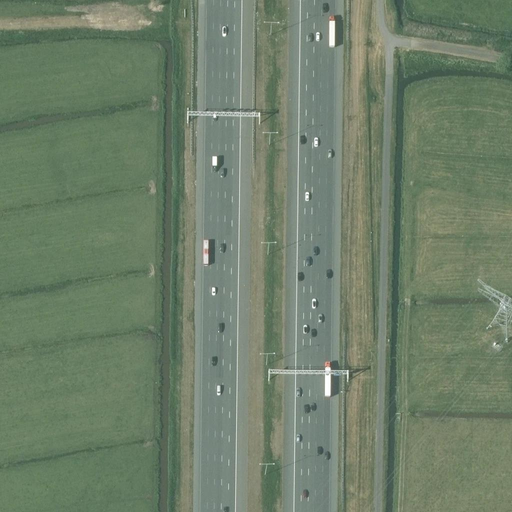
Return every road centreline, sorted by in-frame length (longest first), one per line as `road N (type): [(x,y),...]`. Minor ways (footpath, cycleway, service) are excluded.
road 1 (motorway): [(311,511),(317,0)]
road 2 (motorway): [(224,0),(218,511)]
